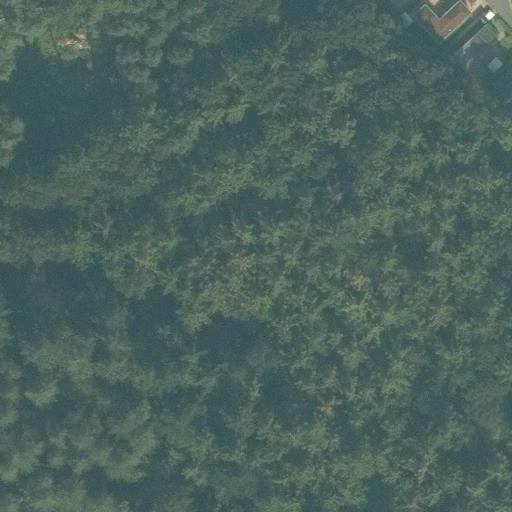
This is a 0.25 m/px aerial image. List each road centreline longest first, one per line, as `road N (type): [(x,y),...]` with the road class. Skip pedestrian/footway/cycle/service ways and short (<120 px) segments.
road 1 (track): [(0,362),(511,467)]
road 2 (track): [(296,0),(0,179)]
